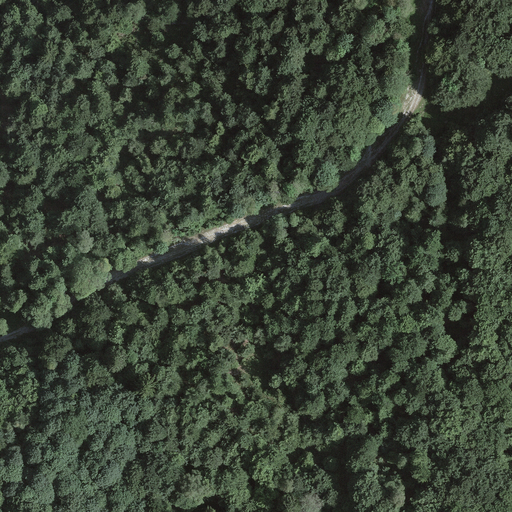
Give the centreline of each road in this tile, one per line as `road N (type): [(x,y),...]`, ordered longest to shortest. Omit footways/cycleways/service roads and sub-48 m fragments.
road 1 (track): [(0,348),(218,233),(334,187),(382,141),(414,92),(426,0)]
road 2 (track): [(378,0),(311,60),(222,116),(56,169),(0,197)]
